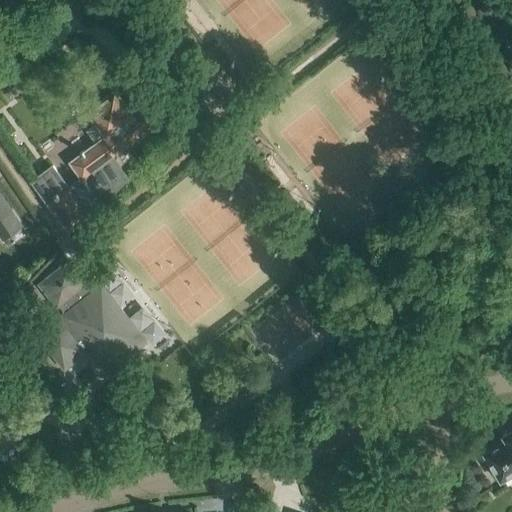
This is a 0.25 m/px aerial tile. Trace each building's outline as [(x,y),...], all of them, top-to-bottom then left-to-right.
[(511,69),(511,0),(447,0),(492,81),(511,69)] [(95,142),(68,161),(82,180),(168,118),(154,99),(146,105),(135,91),(123,100),(115,90),(87,111),(96,123),(87,130),(95,142)] [(182,129),(180,130),(187,137),(209,122),(195,104),(187,112),(183,125),(182,129)] [(65,183),(43,198),(65,230),(87,215),(65,183)] [(0,237),(2,240),(24,226),(0,191),(0,237)] [(86,282),(69,261),(41,284),(57,304),(59,303),(64,310),(60,314),(63,317),(62,318),(59,314),(35,333),(65,370),(86,353),(93,363),(100,358),(109,369),(144,340),(133,327),(135,325),(113,299),(112,300),(101,286),(89,295),(81,285),(86,282)] [(511,427),(503,434),(506,438),(484,452),(501,480),(511,473),(511,427)]
